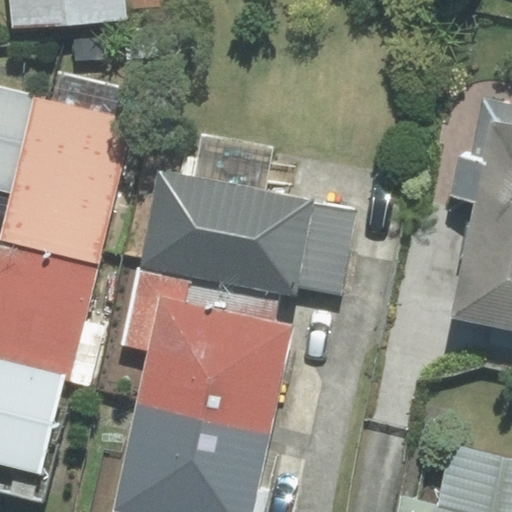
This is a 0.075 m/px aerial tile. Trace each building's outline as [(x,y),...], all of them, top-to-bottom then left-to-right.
[(10,0),(13,23),(122,17),(121,8),(161,6),(162,0),(10,0)] [(0,189),(11,192),(33,97),(0,89),(0,189)] [(11,192),(0,235),(0,239),(98,263),(132,120),(33,97),(11,192)] [(464,155),(456,195),(475,199),(451,317),(511,329),(511,108),(486,103),(475,158),(464,155)] [(296,286),(311,200),(265,192),(273,149),(202,136),(195,179),(159,172),(142,266),(189,275),(278,291),(294,294),(296,286)] [(356,209),(311,200),(296,286),(340,294),(356,209)] [(98,263),(0,239),(0,358),(64,374),(71,376),(98,263)] [(189,275),(142,266),(125,345),(147,351),(159,296),(184,301),(189,275)] [(273,321),(278,291),(189,275),(184,301),(273,321)] [(136,404),(269,433),(293,326),(273,321),(184,301),(159,296),(147,351),(136,404)] [(57,401),(64,374),(0,358),(0,491),(45,503),(69,404),(57,401)] [(251,511),(269,433),(136,404),(112,511),(116,511),(251,511)] [(511,511),(511,458),(452,446),(440,504),(402,496),(398,511),(511,511)]
